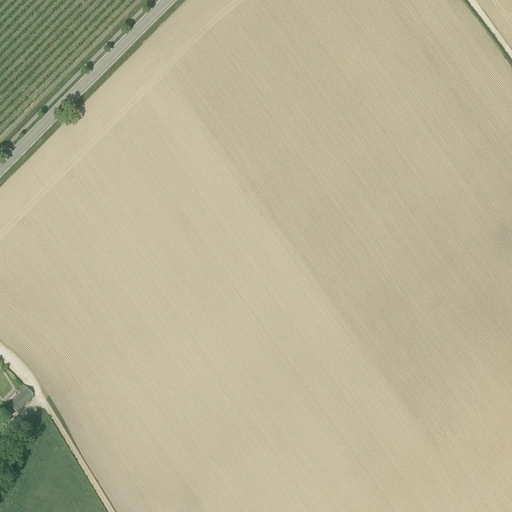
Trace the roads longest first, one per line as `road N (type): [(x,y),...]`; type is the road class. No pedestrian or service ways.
road 1 (tertiary): [(0,169),(169,0)]
road 2 (track): [(111,511),(45,404)]
